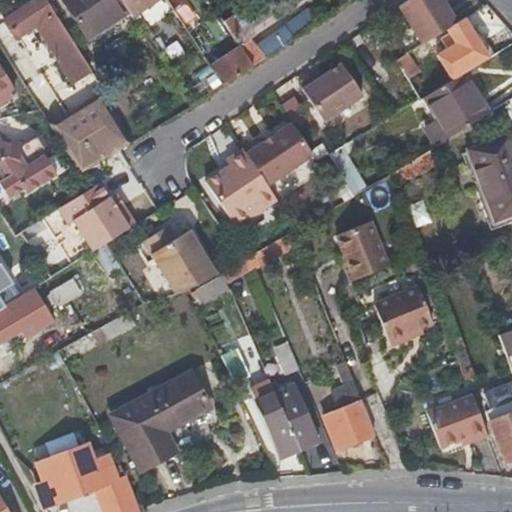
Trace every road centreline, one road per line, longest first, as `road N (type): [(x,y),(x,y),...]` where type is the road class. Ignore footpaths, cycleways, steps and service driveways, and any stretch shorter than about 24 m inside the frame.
road 1 (residential): [(511,507),(452,501),(233,511)]
road 2 (residential): [(377,0),(151,155)]
